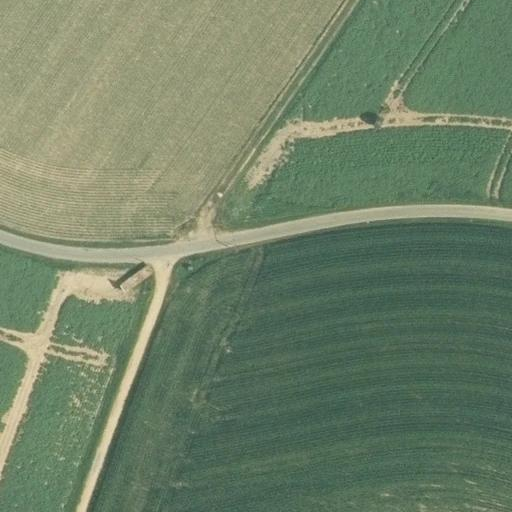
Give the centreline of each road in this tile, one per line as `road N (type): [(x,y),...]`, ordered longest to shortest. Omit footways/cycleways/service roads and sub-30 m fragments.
road 1 (residential): [(511,221),(315,220),(122,253),(72,251),(0,233)]
road 2 (track): [(180,249),(86,511)]
